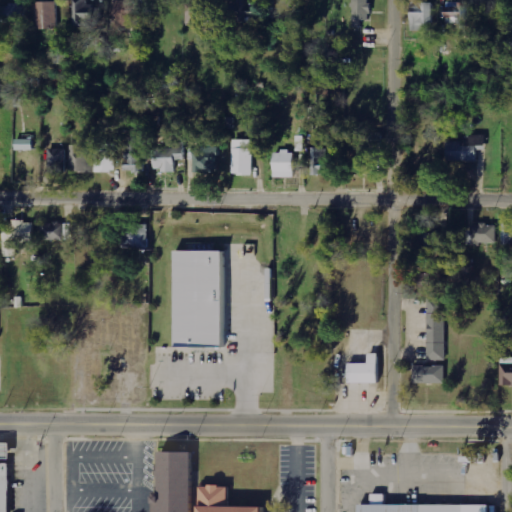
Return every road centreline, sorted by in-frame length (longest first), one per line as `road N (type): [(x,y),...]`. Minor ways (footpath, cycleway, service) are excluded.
road 1 (primary): [(0,425),(511,428)]
road 2 (residential): [(511,197),(0,196)]
road 3 (residential): [(392,426),(399,0)]
